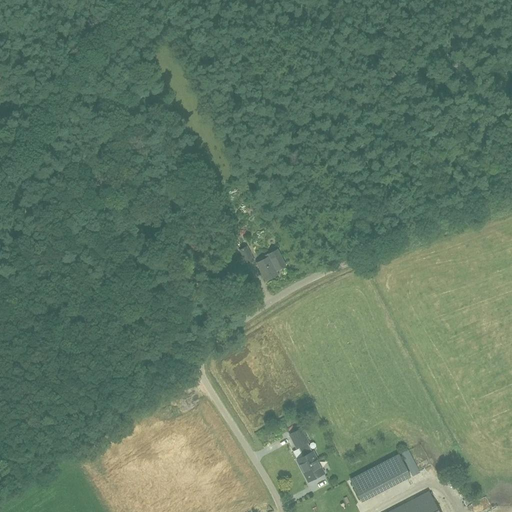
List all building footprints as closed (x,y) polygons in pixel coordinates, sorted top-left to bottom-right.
[(235,232),(226,215),(219,219),(234,247),(241,243),(235,232)] [(255,261),(247,246),(239,250),(247,265),(249,264),(255,261)] [(256,263),(264,278),(266,281),(278,275),(276,271),(286,266),(281,256),(280,257),(277,250),(259,259),(260,261),(256,263)] [(255,436),(257,440),(295,422),(288,409),(271,417),(276,426),(255,436)] [(308,443),(301,429),(290,434),(297,449),(299,448),(303,457),(297,460),(308,482),(324,474),(313,452),(312,452),(307,443),(308,443)] [(398,454),(350,479),(361,501),(410,476),(398,454)] [(439,511),(429,493),(392,511),(439,511)]
